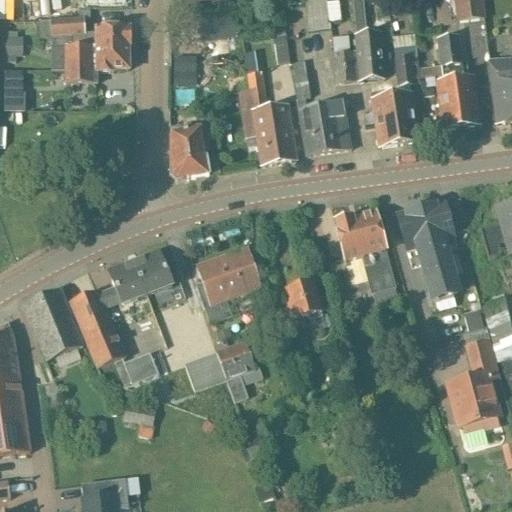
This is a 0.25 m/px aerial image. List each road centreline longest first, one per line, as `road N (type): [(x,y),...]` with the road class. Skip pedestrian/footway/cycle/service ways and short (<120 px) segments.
road 1 (tertiary): [(162,218),(268,193),(511,161)]
road 2 (residential): [(162,218),(154,188),(152,0)]
road 3 (tertiary): [(0,294),(162,218)]
